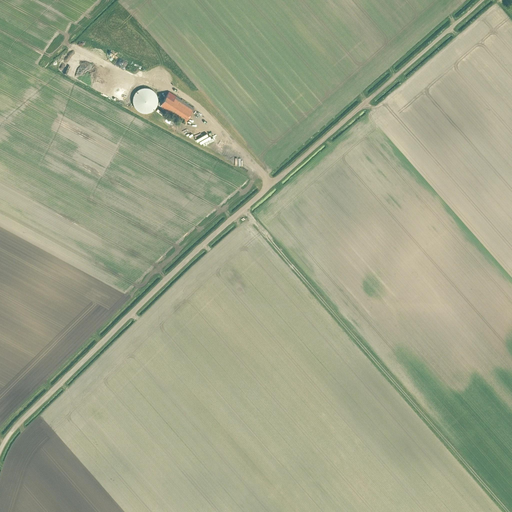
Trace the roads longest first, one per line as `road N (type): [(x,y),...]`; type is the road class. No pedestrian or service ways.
road 1 (track): [(0,450),(24,416),(158,286),(481,0)]
road 2 (track): [(509,511),(242,209)]
road 3 (track): [(272,183),(170,88)]
